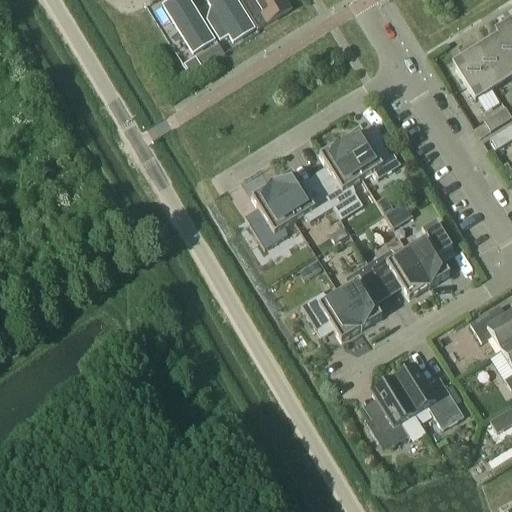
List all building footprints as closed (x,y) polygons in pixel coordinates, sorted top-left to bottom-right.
[(185,0),(175,0),(164,6),(192,54),(211,43),(185,0)] [(233,0),(209,0),(208,1),(233,44),(253,33),(233,0)] [(282,0),(247,0),(266,29),(291,13),(282,0)] [(511,26),(510,24),(502,29),(511,45),(511,26)] [(488,46),(511,82),(511,80),(511,45),(502,29),(493,34),(497,41),(488,46)] [(475,46),(467,51),(493,93),(511,82),(488,46),(479,52),(475,46)] [(453,68),(475,104),(493,93),(467,51),(458,56),(462,62),(453,68)] [(190,77),(201,70),(195,61),(184,68),(190,77)] [(511,122),(505,111),(483,125),(490,136),(511,122)] [(511,143),(511,128),(489,143),(496,154),(511,143)] [(400,170),(384,144),(371,153),(359,134),(339,147),(362,184),(371,178),(376,185),(400,170)] [(330,179),(317,187),(332,211),(355,198),(352,190),(362,184),(339,147),(319,160),(330,179)] [(303,196),(291,177),(271,189),(294,226),(304,220),(309,225),(332,211),(317,187),(303,196)] [(264,253),(287,240),(284,232),(294,226),(271,189),(251,202),(263,222),(250,230),(264,253)] [(378,208),(384,218),(393,213),(386,202),(378,208)] [(341,206),(332,211),(340,224),(348,218),(341,206)] [(429,291),(449,279),(438,260),(451,252),(436,226),(411,242),(415,249),(406,254),(429,291)] [(396,285),(408,304),(429,291),(406,254),(396,260),(390,255),(368,269),(383,293),(396,285)] [(321,275),(314,264),(298,275),(305,285),(321,275)] [(361,334),(381,321),(369,301),(383,293),(368,269),(346,283),(347,291),(338,297),(361,334)] [(300,311),(315,336),(329,328),(341,346),(361,334),(338,297),(328,303),(322,297),(300,311)] [(491,341),(500,355),(511,347),(511,316),(501,323),(495,313),(470,329),(481,347),(491,341)] [(511,394),(511,393),(511,347),(500,355),(511,375),(511,378),(504,384),(511,394)] [(413,372),(392,385),(414,420),(427,411),(435,423),(441,434),(463,421),(456,410),(455,409),(461,405),(451,389),(445,392),(442,387),(428,395),(413,372)] [(374,423),(366,427),(378,447),(386,442),(389,447),(391,451),(408,440),(409,443),(416,443),(424,438),(413,420),(414,420),(392,385),(371,398),(383,417),(374,423)] [(511,415),(510,412),(503,417),(511,429),(511,427),(511,415)]
